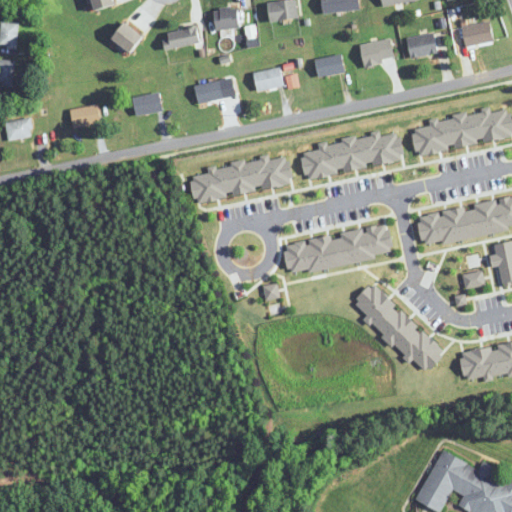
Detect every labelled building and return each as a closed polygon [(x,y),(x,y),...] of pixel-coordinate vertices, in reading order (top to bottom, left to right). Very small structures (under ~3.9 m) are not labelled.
[(92,0),(95,9),(115,4),(114,0),(92,0)] [(271,21),(298,19),(296,0),(295,0),(269,2),(271,21)] [(213,12),(219,32),(242,25),(236,5),(213,12)] [(463,26),(466,46),(494,41),(491,21),(463,26)] [(144,37),(126,22),(113,38),(131,53),(144,37)] [(0,49),(18,49),(18,23),(0,23),(0,49)] [(200,43),(198,27),(167,32),(170,48),(200,43)] [(412,58),(438,51),(434,32),(407,39),(412,58)] [(319,78),(346,73),(342,55),(316,59),(319,78)] [(0,87),(14,88),(15,60),(0,59),(0,87)] [(284,86),(281,68),(254,73),(258,91),(284,86)] [(200,105),(226,97),(221,80),(195,88),(200,105)] [(163,111),(160,94),(134,97),(137,115),(163,111)] [(71,109),(74,129),(102,124),(99,105),(71,109)] [(32,139),(32,120),(7,121),(7,140),(32,139)] [(511,511),(511,478),(438,452),(420,503),(441,510),(450,497),(470,511),(511,511)]
